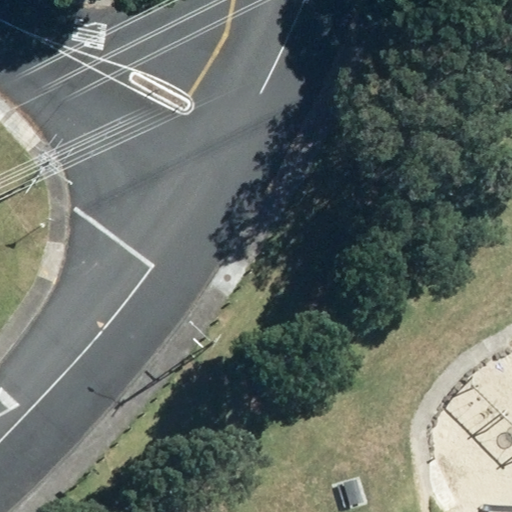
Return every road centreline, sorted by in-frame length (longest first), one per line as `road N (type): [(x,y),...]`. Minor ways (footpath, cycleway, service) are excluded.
road 1 (residential): [(239,139),(109,327),(0,441)]
road 2 (residential): [(0,18),(239,139)]
road 3 (residential): [(305,0),(239,139)]
